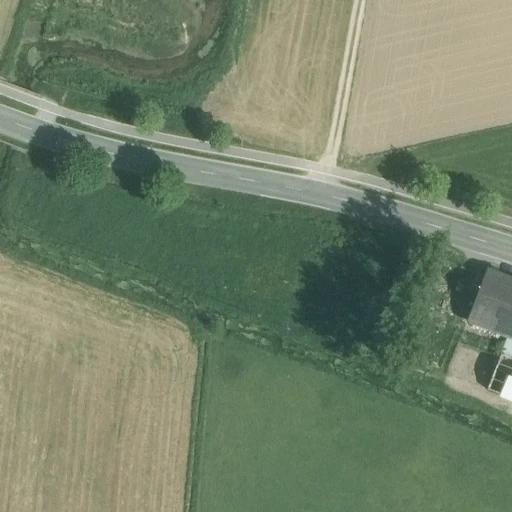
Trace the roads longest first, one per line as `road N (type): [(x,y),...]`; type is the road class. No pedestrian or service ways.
road 1 (secondary): [(511,251),(323,195),(99,152),(0,117)]
road 2 (track): [(363,0),(323,195)]
